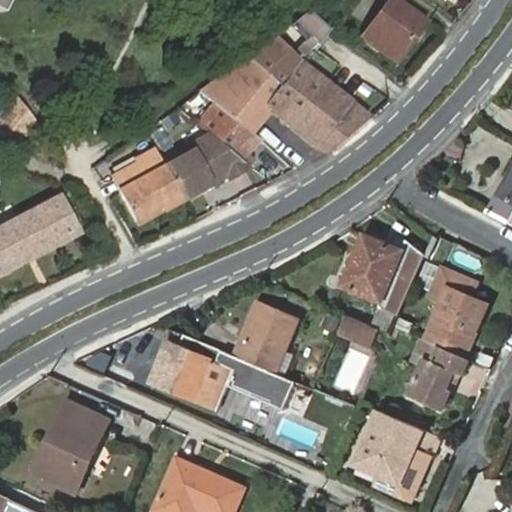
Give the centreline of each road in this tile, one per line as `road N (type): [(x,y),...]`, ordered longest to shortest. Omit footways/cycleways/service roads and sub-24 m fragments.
road 1 (tertiary): [(499,0),(398,123),(280,211),(0,339)]
road 2 (tertiary): [(0,378),(107,319),(263,253),(381,176)]
road 3 (tertiary): [(381,176),(467,95),(511,37)]
road 4 (residential): [(511,247),(381,176)]
